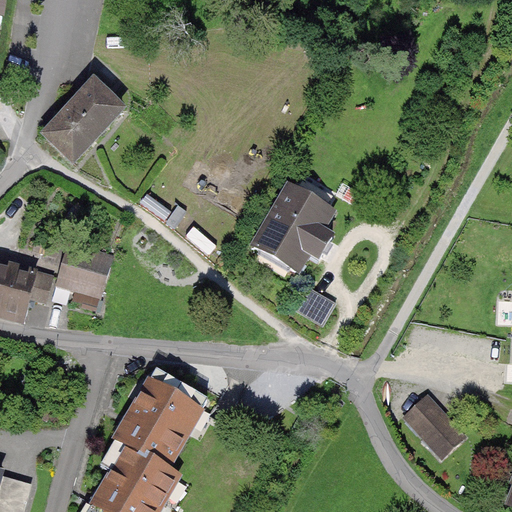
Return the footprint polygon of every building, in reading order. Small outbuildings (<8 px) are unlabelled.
[(123,112),(95,86),(46,139),(74,164),(123,112)] [(334,214),(291,189),(255,249),(298,274),(310,255),(320,261),(333,240),(323,233),(334,214)] [(56,297),(103,309),(118,251),(71,239),(56,297)] [(0,314),(41,325),(53,276),(0,262),(0,314)] [(337,306),(311,291),(298,313),(324,328),(337,306)] [(176,399),(152,384),(117,444),(128,450),(94,508),(100,511),(160,511),(180,479),(167,471),(207,403),(182,389),(176,399)] [(444,456),(462,439),(427,402),(409,419),(444,456)] [(25,511),(33,485),(0,475),(0,511),(25,511)]
